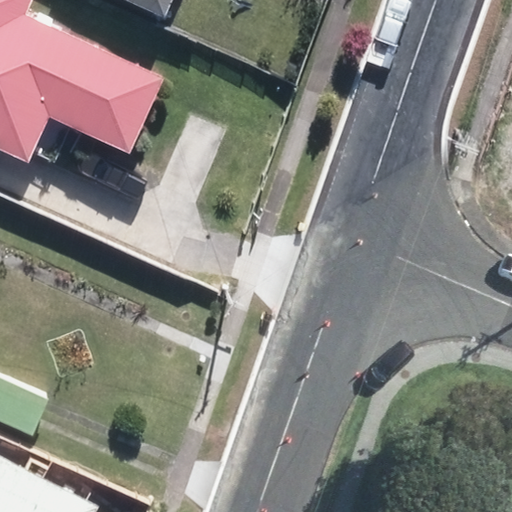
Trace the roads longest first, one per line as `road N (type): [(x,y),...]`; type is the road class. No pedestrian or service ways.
road 1 (residential): [(358,238),(260,511)]
road 2 (residential): [(444,0),(358,238)]
road 3 (residential): [(511,305),(358,238)]
